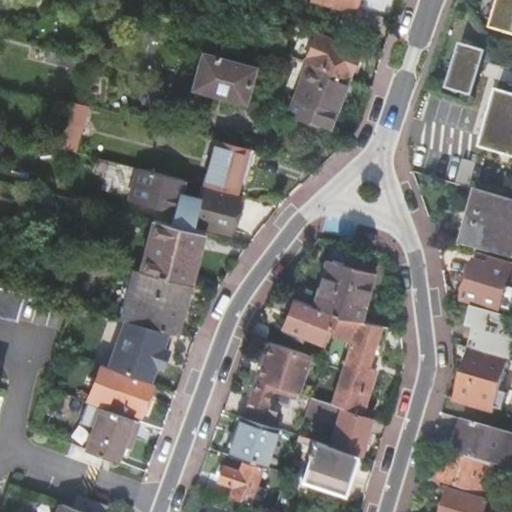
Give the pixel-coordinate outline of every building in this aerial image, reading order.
[(341,3),(386,16),(390,0),(331,0),(339,3),(341,3)] [(511,34),(511,0),(501,0),(492,29),(511,34)] [(271,48),(283,52),(287,35),(275,32),(271,48)] [(349,78),(361,50),(317,32),(305,61),(309,62),(349,78)] [(475,98),(489,52),(462,44),(448,89),(475,98)] [(203,52),(193,87),(246,102),(256,67),(203,52)] [(288,115),(328,130),(349,78),(309,62),(288,115)] [(511,94),(498,90),(481,148),(511,157),(511,94)] [(88,105),(72,101),(60,148),(75,152),(88,105)] [(203,185),(235,193),(242,174),(247,176),(257,149),(246,146),(218,138),(203,185)] [(180,194),(184,180),(138,168),(130,199),(175,212),(176,208),(196,213),(193,223),(231,232),(238,197),(202,188),(199,200),(180,194)] [(511,200),(484,192),(468,246),(511,259),(511,200)] [(188,281),(191,282),(203,232),(154,219),(141,270),(188,281)] [(481,256),(479,262),(490,266),(492,259),(481,256)] [(338,315),(361,319),(374,272),(326,259),(313,305),(338,315)] [(475,261),(463,300),(499,312),(507,287),(511,271),(511,265),(492,259),(490,266),(479,262),(475,261)] [(135,268),(122,319),(125,319),(129,320),(169,331),(174,332),(188,281),(141,270),(135,268)] [(0,314),(18,319),(24,293),(0,286),(0,314)] [(511,288),(507,287),(499,312),(511,315),(511,288)] [(338,315),(313,305),(295,298),(283,327),(322,343),(329,326),(333,328),(338,315)] [(472,348),(511,359),(511,317),(477,307),(477,308),(472,325),(479,328),(474,345),(473,345),(472,348)] [(359,321),(338,315),(333,332),(354,337),(332,403),(342,406),(360,413),(375,369),(367,367),(376,341),(382,343),(387,326),(359,321)] [(129,320),(125,319),(108,366),(116,369),(118,370),(132,375),(150,381),(156,365),(163,367),(170,349),(168,348),(163,347),(169,331),(129,320)] [(298,392),(310,354),(270,341),(250,403),(267,408),(273,388),(274,384),(298,392)] [(479,423),(490,427),(495,412),(506,415),(511,396),(510,396),(500,393),(505,379),(508,369),(511,369),(511,359),(472,348),(452,415),(466,419),(479,423)] [(116,405),(114,411),(122,414),(124,408),(141,414),(153,382),(150,381),(132,375),(118,370),(116,369),(108,366),(100,363),(87,401),(102,406),(104,407),(106,402),(116,405)] [(511,389),(511,380),(505,379),(500,393),(510,396),(511,389)] [(274,384),(273,388),(297,396),(298,392),(274,384)] [(342,406),(332,403),(312,396),(306,414),(337,423),(331,443),(362,453),(373,419),(341,408),(342,406)] [(267,408),(250,403),(246,417),(271,425),(276,411),(267,408)] [(102,406),(86,448),(117,459),(124,439),(132,441),(139,420),(122,414),(114,411),(104,407),(102,406)] [(265,465),(278,427),(271,425),(246,417),(243,416),(230,454),(244,458),(263,465),(265,465)] [(511,469),(511,466),(511,433),(490,427),(479,423),(466,419),(456,452),(468,456),(475,458),(496,465),(511,469)] [(344,491),(357,454),(317,440),(304,477),(344,491)] [(468,456),(456,452),(449,450),(443,468),(447,469),(444,480),(458,485),(487,494),(496,465),(475,458),(468,456)] [(231,496),(250,503),(263,465),(244,458),(240,470),(225,465),(219,480),(235,486),(231,496)] [(486,511),(489,504),(491,504),(492,502),(489,502),(490,500),(452,488),(444,511),(486,511)] [(74,507),(87,511),(105,511),(108,505),(78,494),(74,507)] [(56,511),(87,511),(74,507),(60,502),(56,511)]
